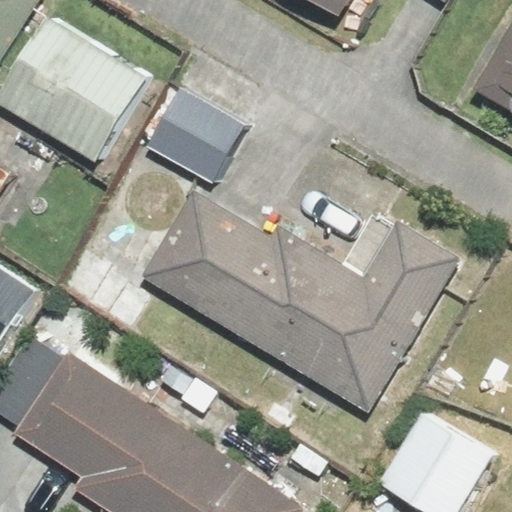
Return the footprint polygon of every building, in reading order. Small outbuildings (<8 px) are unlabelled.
[(0,0),(0,70),(46,0),(0,0)] [(301,0),(344,23),(357,0),(301,0)] [(49,11),(0,92),(0,105),(95,162),(150,72),(49,11)] [(511,109),(511,32),(480,91),(511,109)] [(201,92),(168,142),(239,188),(272,138),(201,92)] [(135,262),(171,200),(132,178),(96,239),(135,262)] [(207,186),(150,284),(367,410),(424,312),(207,186)] [(93,245),(67,284),(120,320),(146,281),(93,245)] [(0,255),(0,362),(50,290),(0,255)] [(281,511),(287,504),(81,365),(16,462),(90,511),(281,511)] [(438,511),(457,511),(490,451),(423,416),(386,485),(438,511)]
